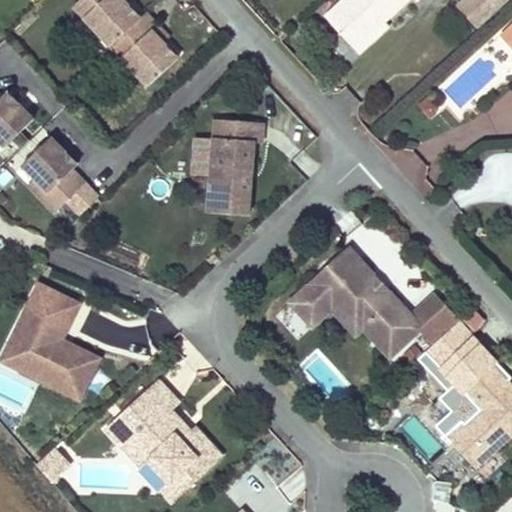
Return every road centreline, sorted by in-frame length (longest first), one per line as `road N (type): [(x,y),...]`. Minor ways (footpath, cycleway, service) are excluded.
road 1 (residential): [(368,495),(224,337),(221,290),(362,145)]
road 2 (residential): [(362,145),(511,312)]
road 3 (residential): [(231,0),(362,145)]
